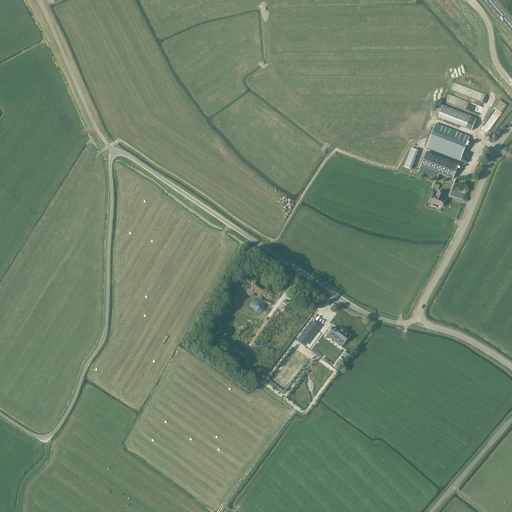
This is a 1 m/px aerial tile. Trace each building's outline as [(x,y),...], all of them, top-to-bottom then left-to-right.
[(470,117),(471,116),(443,106),(438,118),(471,131),(476,119),(470,117)] [(435,124),(427,146),(426,148),(460,161),(469,137),(435,124)] [(425,153),(420,167),(418,173),(436,180),(439,174),(453,179),(458,165),(425,153)] [(433,204),(442,207),(445,200),(442,199),(444,194),(438,192),(436,197),(435,196),(433,204)] [(263,305),(265,304),(263,300),(261,301),(261,300),(262,297),(263,296),(264,297),(267,293),(267,292),(267,291),(267,290),(266,290),(266,289),(262,290),(255,286),(255,285),(255,284),(255,282),(254,282),(254,281),(253,281),(253,282),(252,282),(251,282),(250,284),(251,286),(251,288),(249,290),(248,289),(248,288),(247,288),(246,290),(244,292),(246,293),(247,293),(249,296),(251,297),(255,292),(258,295),(259,295),(259,296),(259,298),(259,300),(258,301),(257,302),(256,303),(254,301),(252,302),(250,306),(257,311),(259,311),(260,310),(263,305)] [(312,321),(297,340),(305,346),(320,327),(312,321)] [(338,330),(333,326),(326,335),(342,347),(350,336),(340,328),(338,330)] [(236,348),(231,353),(237,357),(241,352),(236,348)]
